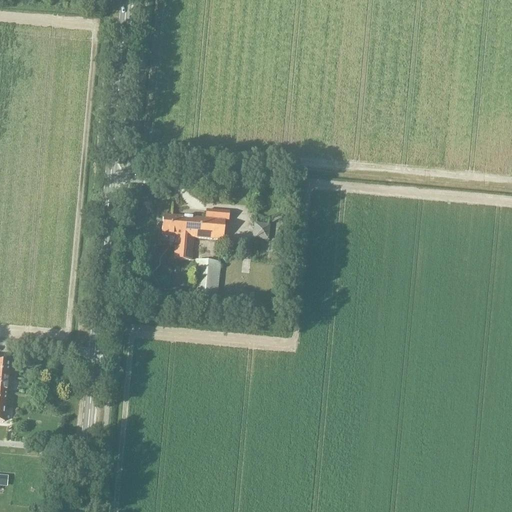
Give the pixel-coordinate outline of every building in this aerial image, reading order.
[(222,242),(224,222),(228,222),(229,213),(206,211),(205,220),(163,216),(161,236),(175,237),(173,260),(191,262),(193,239),(222,242)] [(268,242),(269,225),(253,224),(251,240),(268,242)] [(216,305),(220,263),(194,261),(191,303),(216,305)] [(0,377),(8,379),(10,364),(0,363),(0,377)] [(0,377),(0,392),(7,393),(8,379),(0,377)]
